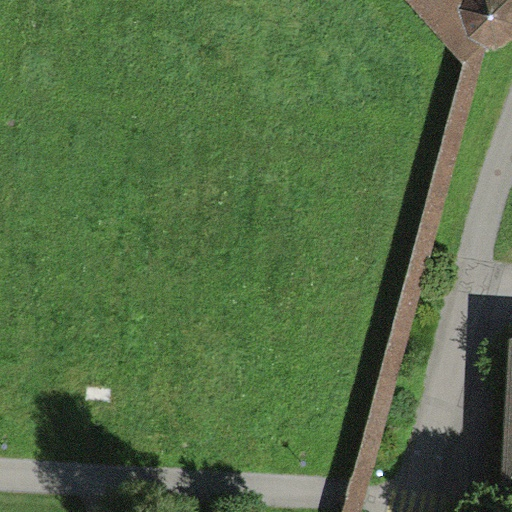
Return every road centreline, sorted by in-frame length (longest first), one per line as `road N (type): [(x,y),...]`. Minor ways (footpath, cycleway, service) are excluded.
road 1 (unclassified): [(464,317),(425,511)]
road 2 (unclassified): [(511,142),(464,317)]
